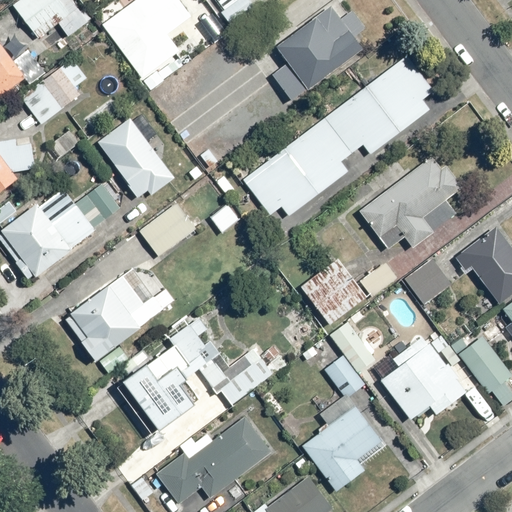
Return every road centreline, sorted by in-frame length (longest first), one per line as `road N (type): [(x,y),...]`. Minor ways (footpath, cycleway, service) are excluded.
road 1 (residential): [(511,101),(433,0)]
road 2 (residential): [(74,511),(0,412)]
